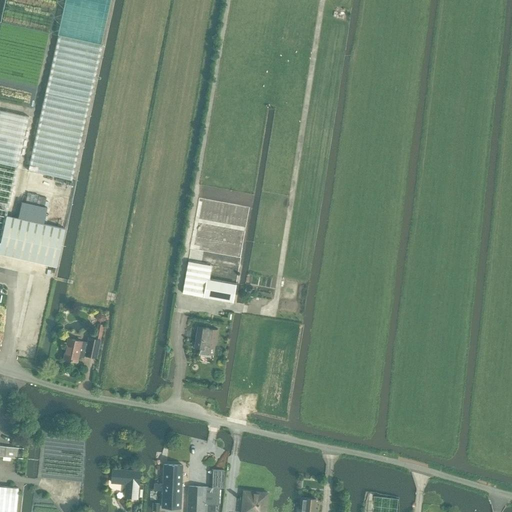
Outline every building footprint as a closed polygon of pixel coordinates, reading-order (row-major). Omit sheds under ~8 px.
[(0,254),(56,267),(65,229),(6,215),(28,117),(0,110),(0,254)] [(190,249),(182,293),(233,303),(241,258),(249,208),(199,198),(190,249)] [(98,314),(96,317),(97,320),(100,322),(103,321),(104,318),(104,315),(101,314),(98,314)] [(245,318),(243,330),(263,333),(265,321),(245,318)] [(96,358),(103,325),(98,324),(95,339),(88,338),(87,343),(68,338),(63,359),(77,362),(79,354),(80,353),(85,354),(85,355),(96,358)] [(194,348),(204,349),(203,353),(213,355),(217,329),(197,326),(194,348)] [(252,348),(250,362),(278,367),(280,352),(252,348)] [(0,456),(16,458),(17,448),(0,446),(0,456)] [(162,484),(154,484),(154,491),(162,491),(160,511),(179,511),(182,466),(163,465),(162,484)] [(187,511),(206,511),(207,495),(211,495),(212,467),(188,466),(187,494),(188,494),(187,511)] [(111,483),(125,484),(124,498),(136,499),(138,472),(112,470),(111,483)] [(0,511),(16,511),(19,488),(0,486),(0,511)] [(264,511),(266,494),(243,492),(241,511),(264,511)] [(297,511),(317,511),(318,510),(315,510),(316,499),(302,498),(301,510),(298,510),(297,511)]
